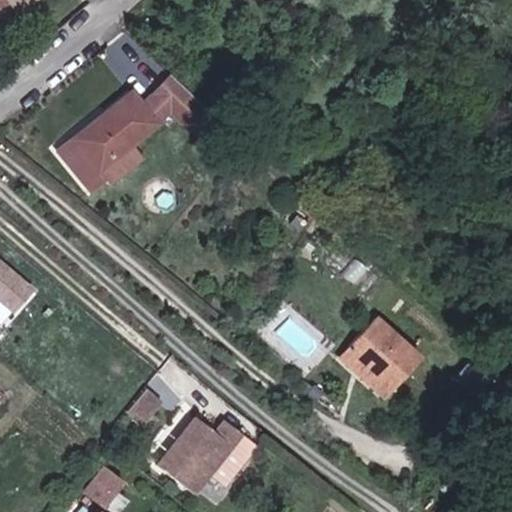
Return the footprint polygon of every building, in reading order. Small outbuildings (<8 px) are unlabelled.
[(35,0),(14,0),(10,4),(19,14),(35,0)] [(163,121),(170,131),(173,133),(190,118),(156,78),(113,115),(107,107),(88,124),(90,126),(62,150),(95,191),(109,179),(103,171),(163,121)] [(111,180),(170,131),(163,121),(103,171),(109,179),(111,180)] [(202,232),(208,224),(199,216),(192,224),(202,232)] [(0,301),(16,313),(38,283),(0,255),(0,301)] [(353,347),(397,388),(423,359),(379,319),(353,347)] [(389,397),(397,388),(353,347),(345,355),(389,397)] [(213,435),(195,421),(160,465),(194,493),(211,471),(225,454),(233,444),(244,454),(253,443),(225,421),(213,435)] [(223,480),(244,454),(233,444),(225,454),(211,471),(223,480)] [(109,506),(125,475),(99,461),(83,492),(109,506)]
